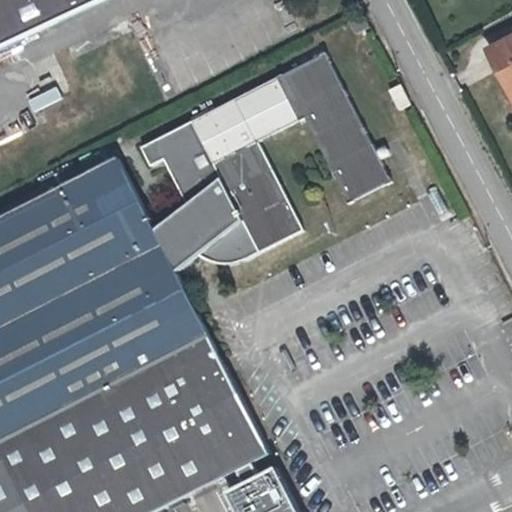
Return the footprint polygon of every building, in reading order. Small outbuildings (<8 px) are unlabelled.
[(0,0),(0,48),(104,0),(0,0)] [(371,26),(365,13),(350,20),(358,33),(371,26)] [(511,35),(489,47),(511,93),(511,35)] [(0,511),(158,511),(274,456),(180,267),(202,250),(205,252),(208,254),(210,256),(213,257),(216,258),(219,259),(222,259),(226,260),(229,260),(232,260),(236,260),(239,258),(242,258),(245,257),(248,255),(305,226),(260,138),(307,115),(351,199),(394,177),(382,153),(329,48),(140,146),(149,165),(162,158),(185,205),(157,228),(120,155),(0,217),(0,511)] [(39,113),(66,100),(61,88),(33,101),(39,113)] [(310,511),(291,473),(236,500),(242,511),(310,511)]
